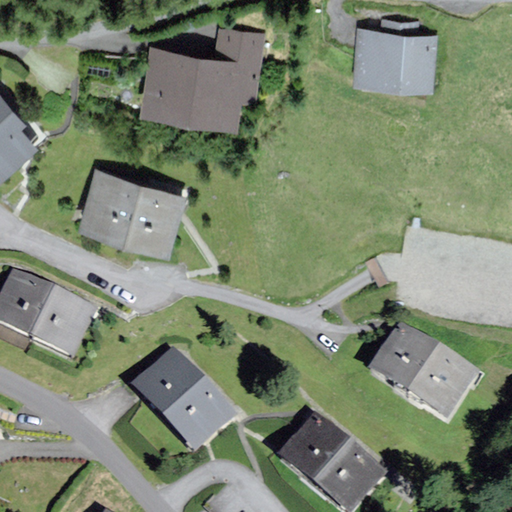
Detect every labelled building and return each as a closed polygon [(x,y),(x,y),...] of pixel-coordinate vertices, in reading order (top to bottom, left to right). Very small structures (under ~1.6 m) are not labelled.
[(251,96),(259,34),(233,31),(220,29),(217,56),(152,47),(150,59),(144,108),(233,120),(236,94),(251,96)] [(433,34),(361,29),(357,80),(430,85),(433,34)] [(22,120),(0,93),(0,171),(33,144),(17,124),(22,120)] [(180,193),(98,170),(83,223),(165,246),(180,193)] [(92,312),(16,276),(0,309),(0,327),(70,360),(92,312)] [(474,376),(403,330),(376,372),(447,418),(474,376)] [(233,421),(174,356),(136,390),(195,455),(233,421)] [(350,511),(380,476),(317,425),(287,461),(349,511),(350,511)]
